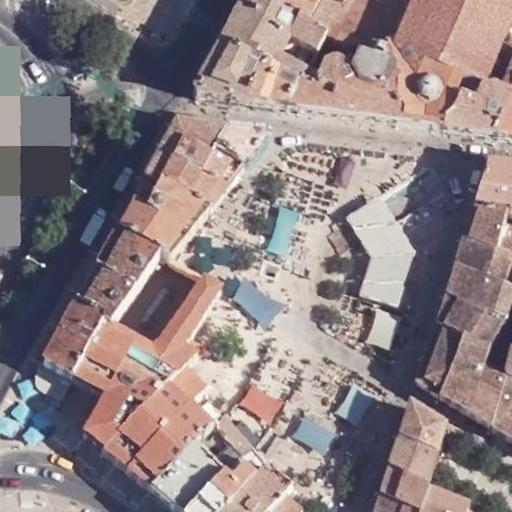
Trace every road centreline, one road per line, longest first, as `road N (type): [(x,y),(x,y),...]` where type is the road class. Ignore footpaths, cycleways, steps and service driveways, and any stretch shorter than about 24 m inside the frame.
road 1 (residential): [(475,154),(359,511)]
road 2 (secondary): [(0,377),(156,96)]
road 3 (unknown): [(316,132),(294,248),(297,325),(315,347),(398,392)]
road 4 (residential): [(286,128),(475,154)]
road 5 (residential): [(286,128),(183,263)]
road 6 (residential): [(156,96),(204,120),(286,128)]
road 7 (residential): [(126,511),(37,473),(0,475)]
